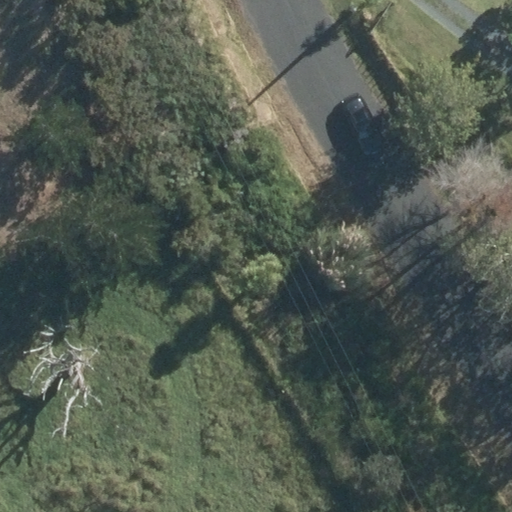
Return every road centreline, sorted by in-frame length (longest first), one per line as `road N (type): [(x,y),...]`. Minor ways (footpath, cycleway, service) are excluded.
road 1 (unclassified): [(277,0),(324,102),(511,377)]
road 2 (track): [(387,0),(511,68)]
